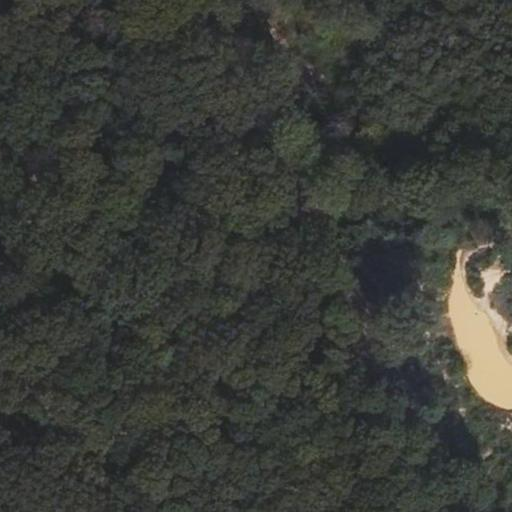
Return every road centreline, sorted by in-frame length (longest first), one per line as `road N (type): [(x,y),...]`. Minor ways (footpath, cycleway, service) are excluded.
road 1 (track): [(462,511),(185,0)]
road 2 (track): [(0,215),(511,203)]
